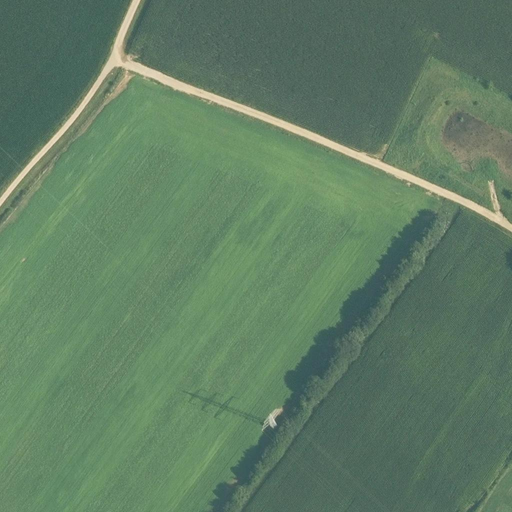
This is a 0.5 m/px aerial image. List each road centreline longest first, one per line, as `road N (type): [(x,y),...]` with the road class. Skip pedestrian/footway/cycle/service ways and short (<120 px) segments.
road 1 (track): [(114,59),(511,226)]
road 2 (track): [(114,59),(0,204)]
